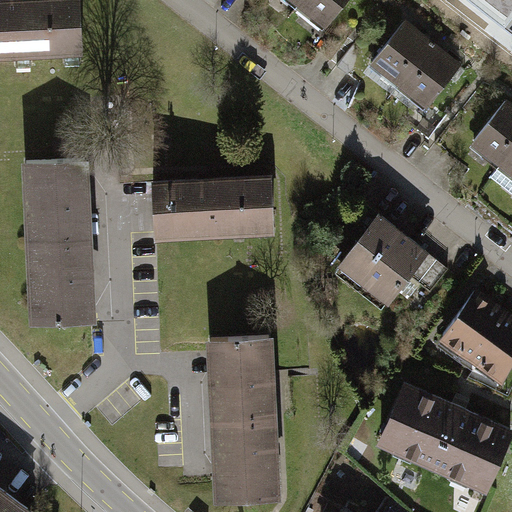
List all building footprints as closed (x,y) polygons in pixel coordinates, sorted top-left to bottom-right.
[(77,0),(0,0),(0,48),(79,45),(77,0)] [(276,0),(294,13),(303,0),(276,0)] [(354,0),(303,0),(294,13),(322,38),(354,0)] [(511,0),(492,0),(511,12),(511,0)] [(401,15),(362,63),(392,87),(431,39),(401,15)] [(462,63),(431,39),(392,87),(426,111),(462,63)] [(511,106),(501,98),(464,145),(494,169),(511,145),(511,106)] [(511,145),(494,169),(511,184),(511,145)] [(88,168),(26,170),(29,250),(91,247),(88,168)] [(270,178),(153,184),(156,242),(273,236),(270,178)] [(380,234),(338,287),(388,326),(429,273),(380,234)] [(91,247),(29,250),(32,320),(93,318),(91,247)] [(511,359),(511,323),(474,299),(442,349),(497,384),(511,359)] [(212,355),(215,430),(279,426),(275,351),(212,355)] [(508,441),(400,392),(372,456),(480,504),(508,441)] [(279,426),(215,430),(221,498),(283,496),(279,426)] [(26,511),(0,492),(0,511),(26,511)]
